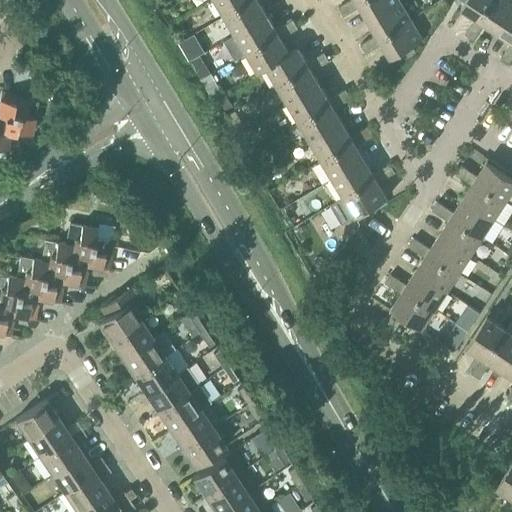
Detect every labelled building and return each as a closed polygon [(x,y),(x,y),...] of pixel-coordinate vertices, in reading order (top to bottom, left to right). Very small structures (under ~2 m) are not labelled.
[(216,0),(226,15),(251,0),(216,0)] [(251,0),(226,15),(237,34),(268,15),(260,1),(260,0),(251,0)] [(350,0),(347,2),(353,10),(361,5),(358,1),(359,0),(350,0)] [(369,20),(401,1),(400,0),(359,0),(358,1),(361,5),(369,20)] [(476,17),(471,25),(480,31),(485,23),(480,20),(492,0),(466,0),(462,8),(476,17)] [(498,31),(511,10),(511,0),(492,0),(480,20),(485,23),(498,31)] [(369,39),(375,47),(383,43),(381,39),(412,20),(401,1),(369,20),(378,34),(369,39)] [(353,10),(347,2),(339,7),(344,15),(353,10)] [(511,41),(507,49),(511,51),(511,10),(498,31),(511,40),(511,41)] [(237,34),(248,53),(280,34),(277,29),(268,15),(237,34)] [(285,24),(290,33),(298,28),(293,19),(285,24)] [(423,39),(412,20),(381,39),(383,43),(392,58),(423,39)] [(290,33),(285,24),(277,29),(280,34),(248,53),(259,71),(268,66),(267,65),(290,52),(282,38),(290,33)] [(471,25),(466,33),(474,39),(480,31),(471,25)] [(194,34),(178,43),(183,52),(199,42),(194,34)] [(375,47),(369,39),(361,44),(366,52),(375,47)] [(290,52),(267,65),(268,66),(279,85),(311,67),(308,62),(308,61),(299,46),(290,52)] [(511,60),(511,51),(507,49),(502,57),(511,62),(511,60)] [(316,57),(318,60),(321,65),(329,60),(324,52),(316,57)] [(290,104),(322,85),(313,70),(321,65),(318,60),(316,57),(308,61),(308,62),(311,67),(279,85),(290,104)] [(211,74),(200,81),(203,86),(214,80),(211,74)] [(322,85),(290,104),(301,122),(333,104),(330,99),(322,85)] [(338,94),(343,103),(351,98),(346,89),(338,94)] [(2,91),(0,98),(0,114),(5,115),(2,132),(11,134),(11,133),(17,134),(18,130),(32,133),(36,117),(27,115),(31,99),(13,95),(13,93),(2,91)] [(225,94),(218,99),(225,112),(233,107),(225,94)] [(343,103),(338,94),(330,99),(333,104),(301,122),(312,141),(344,122),(335,107),(343,103)] [(0,147),(8,149),(11,134),(2,132),(5,115),(0,114),(0,147)] [(240,120),(233,124),(239,133),(246,129),(240,120)] [(344,122),(312,141),(323,160),(355,141),(352,136),(344,122)] [(359,131),(365,140),(374,135),(368,126),(359,131)] [(251,128),(245,131),(249,137),(255,134),(251,128)] [(365,140),(359,131),(352,136),(355,141),(323,160),(334,178),(366,160),(357,144),(365,140)] [(366,160),(334,178),(345,197),(377,178),(374,173),(366,160)] [(470,170),(464,179),(472,184),(476,179),(506,199),(511,190),(511,176),(488,161),(478,175),(470,170)] [(382,168),(387,177),(396,172),(390,163),(382,168)] [(464,179),(470,170),(462,165),(456,173),(464,179)] [(387,177),(382,168),(374,173),(377,178),(345,197),(356,215),(388,197),(379,182),(387,177)] [(464,197),(494,217),(506,199),(476,179),(472,184),(464,197)] [(494,217),(464,197),(454,211),(446,206),(441,215),(449,220),(452,216),(482,236),(494,217)] [(433,210),(441,215),(446,206),(438,201),(433,210)] [(440,234),(471,254),(482,236),(452,216),(449,220),(440,234)] [(98,227),(69,222),(65,242),(74,244),(72,252),(88,255),(86,264),(110,268),(112,257),(109,257),(113,238),(97,236),(98,227)] [(471,254),(440,234),(431,248),(423,242),(417,251),(425,256),(428,252),(459,272),(471,254)] [(409,246),(417,251),(423,242),(415,237),(409,246)] [(65,242),(45,238),(41,259),(49,260),(47,269),(63,272),(62,281),(85,285),(87,274),(85,273),(86,264),(88,255),(72,252),(74,244),(65,242)] [(416,270),(447,291),(459,272),(428,252),(425,256),(416,270)] [(41,259),(21,255),(17,275),(25,277),(22,285),(39,289),(37,297),(60,302),(62,290),(60,290),(62,281),(63,272),(47,269),(49,260),(41,259)] [(447,291),(416,270),(407,284),(399,279),(394,287),(402,292),(404,289),(435,309),(447,291)] [(17,275),(0,272),(0,301),(14,304),(12,314),(36,318),(38,307),(35,306),(37,297),(39,289),(22,285),(25,277),(17,275)] [(385,282),(394,287),(399,279),(391,273),(385,282)] [(98,321),(110,339),(141,318),(141,319),(153,311),(150,306),(137,296),(131,286),(101,307),(107,315),(98,321)] [(392,307),(423,327),(435,309),(404,289),(402,292),(392,307)] [(181,291),(175,295),(185,310),(191,307),(181,291)] [(0,332),(11,335),(13,323),(11,323),(12,314),(14,304),(0,301),(0,332)] [(199,331),(205,327),(195,313),(190,317),(199,331)] [(468,316),(462,326),(469,330),(475,321),(468,316)] [(477,364),(485,370),(491,362),(486,358),(506,328),(488,316),(468,346),(482,356),(477,364)] [(153,336),(141,319),(141,318),(110,339),(123,357),(153,336)] [(205,327),(199,331),(209,347),(215,343),(205,327)] [(504,370),(511,357),(511,331),(506,328),(486,358),(491,362),(504,370)] [(153,336),(123,357),(135,375),(165,354),(166,355),(176,348),(163,330),(153,337),(153,336)] [(223,367),(228,363),(219,349),(214,353),(223,367)] [(177,372),(166,355),(165,354),(135,375),(147,393),(177,372)] [(228,363),(223,367),(233,382),(239,379),(228,363)] [(485,370),(477,364),(472,372),(480,378),(485,370)] [(177,372),(147,393),(159,410),(199,383),(188,366),(178,372),(177,372)] [(159,410),(171,429),(211,401),(199,383),(159,410)] [(247,403),(252,399),(243,385),(238,389),(247,403)] [(28,437),(59,416),(52,406),(63,399),(58,392),(47,399),(47,398),(16,419),(28,437)] [(252,399),(247,403),(257,418),(263,415),(252,399)] [(183,447),(214,426),(224,419),(211,401),(171,429),(183,447)] [(59,416),(28,437),(40,455),(82,427),(77,420),(66,427),(59,416)] [(214,426),(183,447),(196,466),(226,445),(214,426)] [(82,427),(40,455),(53,473),(83,453),(76,442),(87,435),(82,427)] [(290,460),(280,444),(275,448),(283,464),(290,460)] [(205,494),(244,468),(232,450),(193,476),(205,494)] [(65,491),(106,463),(101,456),(90,463),(83,453),(53,473),(65,491)] [(76,509),(107,488),(100,478),(111,471),(106,463),(65,491),(76,509)] [(511,463),(497,487),(511,496),(511,463)] [(296,485),(303,481),(294,467),(288,470),(296,485)] [(217,511),(218,511),(256,486),(244,468),(205,494),(217,511)] [(303,481),(296,485),(306,500),(312,497),(303,481)] [(256,511),(268,504),(256,486),(218,511),(256,511)] [(78,511),(111,511),(130,499),(135,496),(130,489),(114,499),(107,488),(76,509),(78,511)] [(130,499),(111,511),(126,511),(135,507),(130,499)]
